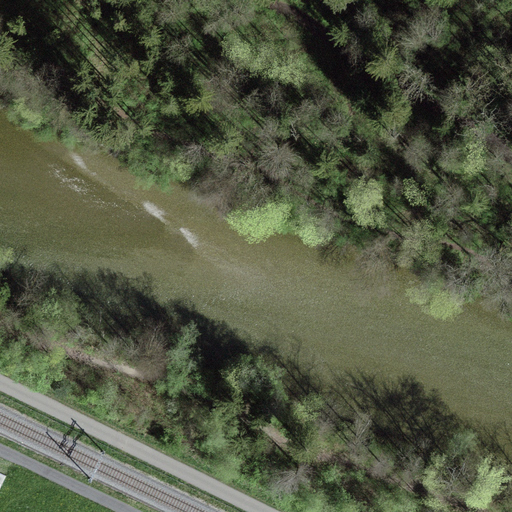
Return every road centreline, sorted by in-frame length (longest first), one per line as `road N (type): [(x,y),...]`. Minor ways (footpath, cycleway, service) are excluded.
road 1 (unclassified): [(258,511),(0,387)]
road 2 (unclassified): [(129,511),(0,449)]
